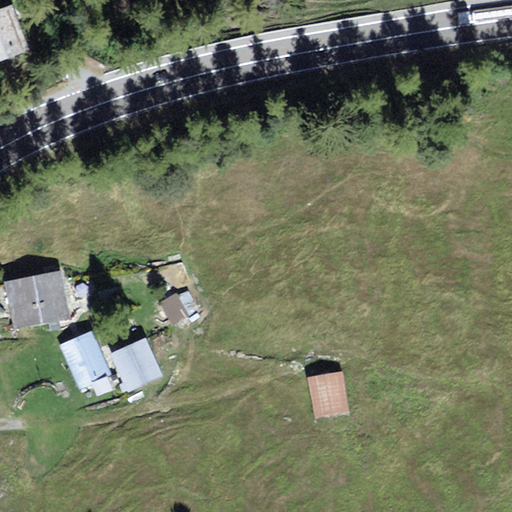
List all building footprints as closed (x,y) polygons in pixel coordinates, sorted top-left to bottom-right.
[(11,6),(0,9),(0,59),(27,50),(11,6)] [(63,274),(8,283),(15,329),(71,320),(63,274)] [(92,334),(63,347),(80,386),(109,373),(92,334)] [(152,341),(114,356),(128,393),(166,377),(152,341)] [(307,378),(313,415),(346,410),(340,373),(307,378)]
